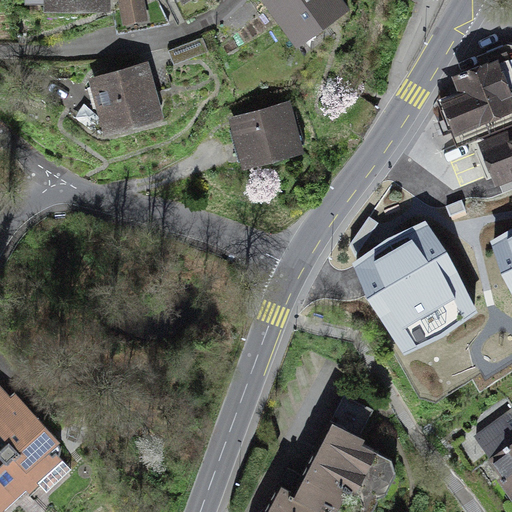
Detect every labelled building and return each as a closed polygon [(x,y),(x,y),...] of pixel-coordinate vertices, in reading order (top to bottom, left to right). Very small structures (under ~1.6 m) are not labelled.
[(105,0),(50,0),(50,9),(106,9),(105,0)] [(121,0),(123,20),(148,18),(146,0),(121,0)] [(333,0),(272,0),(301,39),(341,10),(333,0)] [(463,97),(444,104),(457,139),(511,119),(511,103),(498,63),(456,78),(463,97)] [(145,69),(95,83),(108,129),(158,116),(145,69)] [(286,110),(237,122),(248,164),(297,152),(286,110)] [(511,135),(484,146),(498,182),(511,176),(511,135)] [(511,236),(468,255),(492,312),(511,303),(511,236)] [(0,429),(14,445),(0,458),(0,508),(64,451),(2,383),(0,384),(0,429)] [(511,405),(511,403),(456,443),(469,462),(483,452),(511,492),(511,405)] [(296,482),(282,511),(346,511),(360,481),(369,486),(386,448),(343,428),(316,491),(296,482)]
